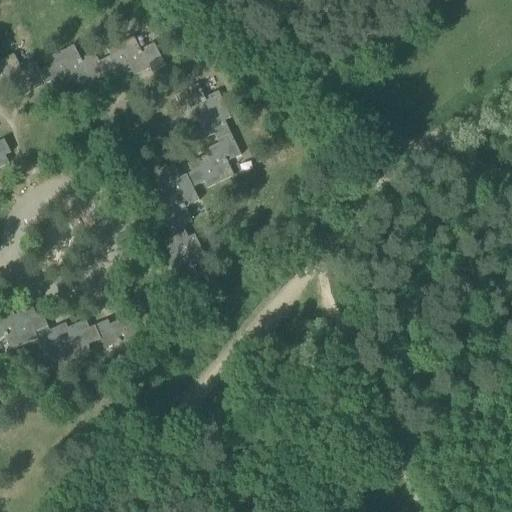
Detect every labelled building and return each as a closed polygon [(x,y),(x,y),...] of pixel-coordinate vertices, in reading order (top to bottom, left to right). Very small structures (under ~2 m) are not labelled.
[(83,37),(74,43),(83,57),(92,52),(83,37)] [(111,56),(100,62),(106,76),(111,73),(115,81),(132,72),(134,77),(151,69),(153,73),(166,66),(155,43),(141,50),(134,37),(108,50),(111,56)] [(51,65),(40,71),(46,85),(51,82),(55,90),(72,81),(75,86),(91,78),(93,82),(106,76),(100,62),(95,52),(81,59),(74,46),(48,59),(51,65)] [(46,85),(40,71),(35,61),(21,68),(14,55),(0,61),(0,96),(13,90),(15,95),(31,87),(33,91),(46,85)] [(205,98),(198,84),(175,95),(182,109),(186,107),(194,122),(199,120),(207,138),(215,135),(217,140),(231,133),(225,121),(231,118),(219,91),(205,98)] [(192,173),(187,175),(194,188),(205,183),(208,189),(235,176),(228,162),(242,156),(231,133),(217,140),(219,144),(203,151),(206,156),(188,165),(192,173)] [(0,168),(10,164),(6,156),(11,153),(4,140),(0,142),(0,168)] [(163,219),(169,232),(183,226),(193,222),(186,208),(200,201),(194,188),(187,175),(181,178),(174,165),(161,172),(164,177),(156,181),(164,199),(160,201),(167,217),(163,219)] [(183,226),(169,232),(172,237),(164,241),(172,258),(168,261),(175,277),(171,279),(177,292),(200,281),(194,268),(208,261),(195,235),(189,238),(183,226)] [(0,339),(5,337),(12,351),(38,340),(35,333),(48,327),(42,313),(37,316),(33,308),(15,316),(13,311),(0,316),(0,339)] [(95,326),(100,339),(104,349),(118,343),(124,357),(151,346),(149,339),(161,334),(155,320),(150,322),(146,314),(128,322),(126,318),(110,325),(108,320),(95,326)] [(35,333),(38,340),(44,354),(58,348),(64,362),(91,351),(88,344),(100,339),(95,326),(90,328),(86,320),(68,328),(66,324),(50,331),(48,327),(35,333)]
